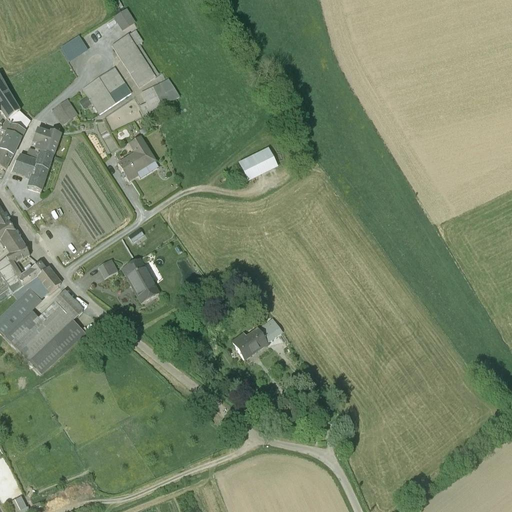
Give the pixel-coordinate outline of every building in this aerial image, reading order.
[(106,0),(115,12),(121,8),(116,0),(106,0)] [(114,18),(123,32),(133,25),(125,11),(114,18)] [(135,32),(128,36),(135,48),(139,46),(143,43),(135,32)] [(128,36),(111,47),(139,90),(155,80),(135,48),(128,36)] [(68,63),(87,51),(78,37),(59,49),(68,63)] [(135,48),(155,80),(159,77),(139,46),(135,48)] [(114,70),(82,91),(99,116),(130,95),(114,70)] [(0,113),(7,123),(18,114),(0,81),(0,113)] [(168,82),(141,95),(145,104),(138,108),(143,119),(150,116),(149,113),(178,99),(168,82)] [(66,103),(52,112),(62,127),(76,117),(66,103)] [(18,114),(7,123),(10,127),(24,134),(29,123),(18,114)] [(10,127),(7,123),(1,133),(6,135),(20,142),(24,134),(10,127)] [(36,133),(32,145),(36,147),(34,153),(39,155),(52,159),(59,140),(56,139),(57,136),(50,134),(49,136),(36,133)] [(20,142),(6,135),(0,148),(0,152),(12,158),(20,142)] [(139,140),(129,147),(135,156),(117,167),(128,184),(137,178),(135,175),(154,164),(139,140)] [(267,150),(236,164),(245,184),(276,170),(267,150)] [(39,155),(34,153),(29,151),(26,161),(36,164),(39,155)] [(0,168),(6,171),(12,158),(0,152),(0,168)] [(41,194),(52,159),(39,155),(36,164),(31,181),(28,190),(41,194)] [(36,164),(26,161),(19,158),(11,175),(31,181),(36,164)] [(148,174),(157,170),(155,164),(146,169),(148,174)] [(0,242),(1,242),(10,257),(23,248),(7,224),(0,228),(0,242)] [(139,231),(128,238),(132,245),(143,238),(139,231)] [(28,258),(23,248),(10,257),(0,265),(0,279),(11,297),(12,297),(36,281),(44,273),(38,265),(37,266),(38,267),(30,273),(17,281),(9,268),(17,264),(28,258)] [(139,262),(121,272),(141,306),(158,297),(150,282),(151,281),(146,273),(145,273),(139,262)] [(110,263),(97,270),(104,282),(117,274),(110,263)] [(47,271),(44,273),(36,281),(48,296),(60,287),(47,271)] [(0,304),(11,297),(0,279),(0,304)] [(40,303),(48,296),(36,281),(12,297),(17,303),(0,319),(0,336),(3,340),(31,314),(31,315),(41,305),(40,303)] [(31,315),(31,314),(3,340),(40,378),(52,368),(84,337),(72,324),(82,314),(63,294),(53,304),(54,305),(38,321),(31,315)] [(272,323),(257,333),(266,346),(281,336),(272,323)] [(243,337),(231,345),(243,362),(266,346),(257,333),(256,332),(245,340),(243,337)] [(20,498),(8,504),(12,511),(29,511),(27,508),(26,508),(20,498)]
